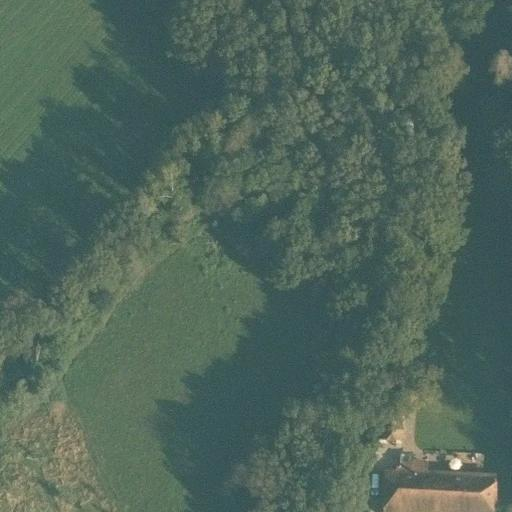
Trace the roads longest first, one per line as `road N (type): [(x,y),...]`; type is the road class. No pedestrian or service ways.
road 1 (track): [(235,97),(332,215),(363,269),(370,293),(358,511)]
road 2 (track): [(152,0),(235,97)]
